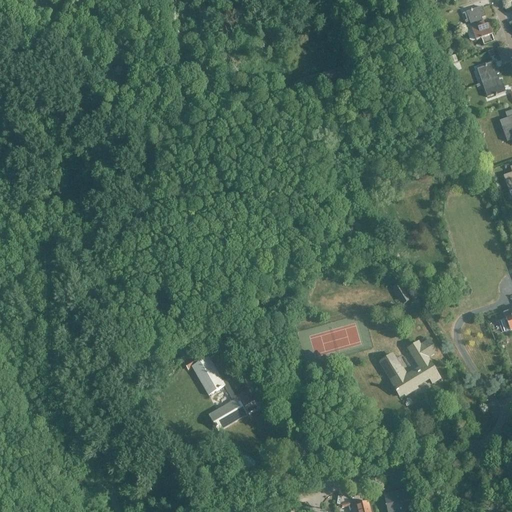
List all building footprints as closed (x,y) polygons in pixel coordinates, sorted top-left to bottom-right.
[(472,27),(483,22),(481,18),(485,16),(482,7),(467,13),(472,27)] [(483,22),(472,27),(477,41),(492,35),(489,26),(485,27),(483,22)] [(477,69),(482,84),(501,77),(495,62),(485,65),(485,66),(477,69)] [(501,77),(482,84),(487,98),(495,95),(496,96),(506,92),(501,77)] [(511,116),(509,118),(500,121),(507,142),(511,140),(511,116)] [(511,166),(510,168),(511,172),(511,173),(503,176),(509,192),(511,190),(511,166)] [(363,173),(347,178),(350,188),(366,183),(363,173)] [(502,320),(506,332),(511,330),(511,309),(504,313),(506,318),(502,320)] [(431,383),(439,378),(418,343),(409,348),(413,354),(415,353),(423,367),(406,377),(395,359),(382,367),(392,383),(391,383),(399,397),(403,394),(404,395),(410,392),(409,390),(429,379),(431,383)] [(197,356),(184,364),(188,370),(192,367),(201,362),(200,362),(197,356)] [(201,362),(192,367),(206,392),(223,383),(222,383),(222,382),(208,357),(200,362),(201,362)] [(235,396),(235,397),(236,399),(241,407),(242,407),(255,399),(249,388),(247,389),(235,396)] [(236,399),(208,415),(218,432),(247,415),(242,407),(241,407),(236,399)] [(401,490),(405,511),(414,509),(409,488),(401,490)] [(401,490),(392,492),(396,511),(400,511),(405,511),(401,490)] [(396,511),(392,492),(384,494),(387,511),(396,511)] [(353,510),(353,511),(370,511),(368,501),(352,505),(352,503),(348,504),(349,511),(353,510)]
